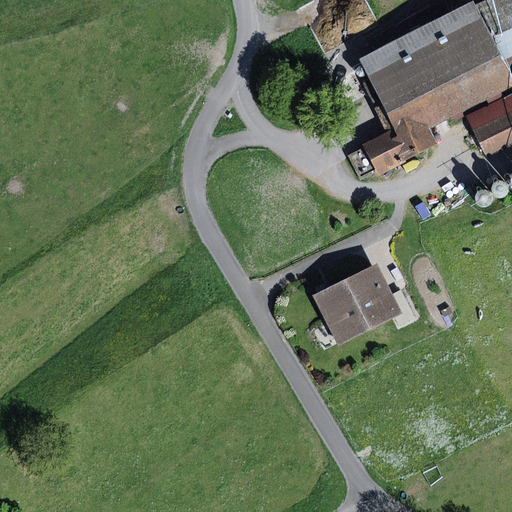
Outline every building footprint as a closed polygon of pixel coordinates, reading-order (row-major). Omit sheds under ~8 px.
[(511,0),(489,0),(475,6),(503,60),(511,56),(511,0)] [(396,130),(403,143),(430,129),(511,87),(511,76),(503,60),(475,6),(474,4),(361,61),(396,130)] [(511,96),(467,118),(486,158),(511,145),(511,96)] [(396,130),(369,145),(382,169),(385,174),(439,145),(430,129),(403,143),(396,130)] [(369,145),(348,156),(360,180),(382,169),(369,145)] [(493,194),(495,196),(497,198),(499,199),(502,200),(505,199),(508,198),(510,195),(511,193),(511,190),(510,187),(508,184),(505,183),(502,182),(499,182),(497,184),(495,186),(493,188),(493,191),(493,194)] [(477,202),(478,205),(481,207),(483,208),(486,208),(489,208),(491,206),(493,204),(494,201),(494,198),(494,195),(492,193),(489,191),(486,191),(483,191),(481,192),(478,194),(477,197),(477,200),(477,202)] [(378,267),(316,296),(339,344),(401,315),(394,300),(378,267)] [(406,294),(394,300),(401,315),(406,323),(418,317),(406,294)]
